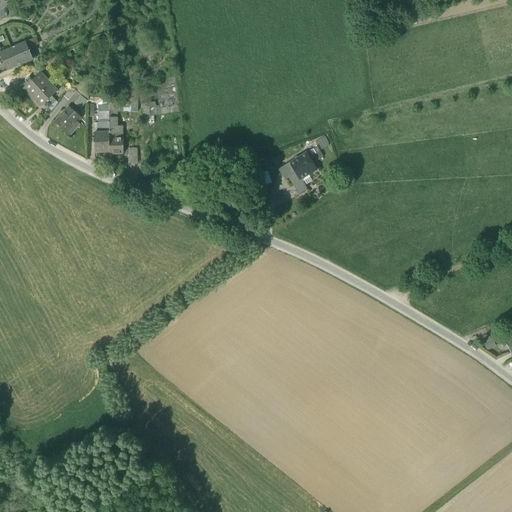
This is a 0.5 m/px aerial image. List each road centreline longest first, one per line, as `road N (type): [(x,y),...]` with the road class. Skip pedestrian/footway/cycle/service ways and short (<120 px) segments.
road 1 (residential): [(511,382),(393,296),(102,176),(29,135),(0,105)]
road 2 (track): [(393,296),(511,243)]
